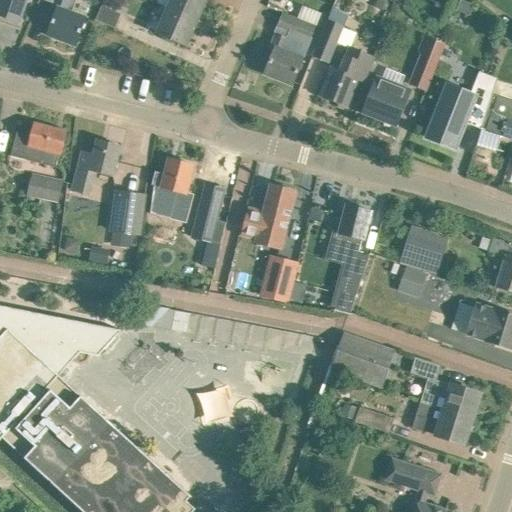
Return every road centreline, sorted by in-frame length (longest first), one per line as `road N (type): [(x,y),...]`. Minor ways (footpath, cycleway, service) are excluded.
road 1 (residential): [(511,213),(203,128)]
road 2 (residential): [(203,128),(0,77)]
road 3 (residential): [(203,128),(252,0)]
